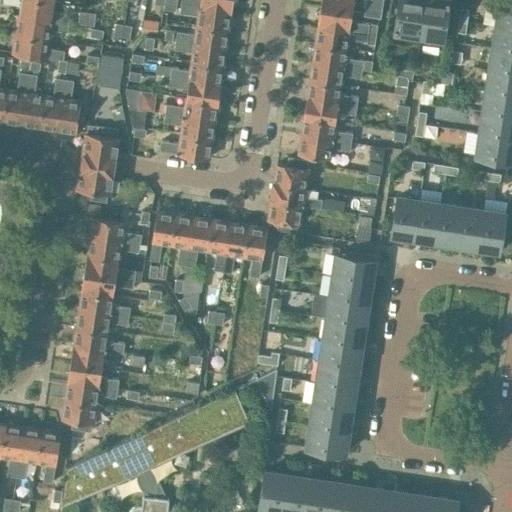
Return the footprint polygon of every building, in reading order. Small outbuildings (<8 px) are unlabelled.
[(52,9),(53,1),(49,0),(21,0),(20,12),(69,20),(70,12),(52,9)] [(165,0),(165,3),(164,8),(176,10),(177,1),(167,0),(165,0)] [(233,9),(233,0),(182,0),(182,2),(233,9)] [(352,10),(354,0),(321,0),(321,5),(352,10)] [(366,0),(364,12),(381,15),(383,0),(366,0)] [(398,0),(394,33),(418,37),(423,0),(398,0)] [(423,0),(418,37),(443,41),(449,0),(423,0)] [(199,13),(198,22),(229,27),(231,10),(232,10),(233,9),(182,2),(181,11),(199,13)] [(511,25),(511,3),(500,2),(497,24),(511,25)] [(351,19),(352,10),(321,5),(318,24),(377,33),(378,24),(351,19)] [(461,7),(459,19),(467,20),(469,8),(461,7)] [(78,21),(86,22),(88,11),(80,9),(78,21)] [(96,12),(88,11),(86,22),(94,24),(96,12)] [(20,12),(17,32),(48,37),(49,28),(67,30),(69,20),(20,12)] [(157,30),(159,20),(143,18),(142,28),(157,30)] [(459,19),(457,30),(465,32),(467,20),(459,19)] [(124,22),(116,21),(114,33),(122,35),(124,22)] [(124,22),(122,35),(130,36),(132,24),(124,22)] [(226,46),(229,27),(198,22),(196,32),(178,29),(177,38),(226,46)] [(377,33),(318,24),(319,25),(316,42),(347,47),(348,38),(375,42),(377,33)] [(511,47),(511,25),(497,24),(494,45),(511,47)] [(102,36),(103,28),(91,27),(90,35),(102,36)] [(166,27),(164,37),(172,39),(174,29),(166,27)] [(46,46),(48,37),(17,32),(14,51),(50,57),(59,58),(63,59),(65,49),(46,46)] [(146,35),(145,47),(153,49),(154,37),(146,35)] [(194,50),(192,59),(223,64),(226,46),(177,38),(175,47),(194,50)] [(345,56),(347,47),(316,42),(314,60),(363,68),(371,69),(372,60),(345,56)] [(511,70),(511,47),(494,45),(490,67),(511,70)] [(461,62),(463,50),(454,49),(453,61),(461,62)] [(97,82),(119,85),(124,56),(102,52),(97,82)] [(144,54),(132,52),(131,60),(143,62),(144,54)] [(86,61),(98,63),(99,55),(87,53),(86,61)] [(30,59),(21,57),(20,66),(30,67),(31,59),(30,59)] [(66,68),(67,60),(63,59),(59,58),(58,70),(65,71),(66,68)] [(31,59),(30,67),(40,69),(41,61),(31,59)] [(221,82),(223,64),(192,59),(191,68),(172,65),(171,74),(221,82)] [(415,61),(403,59),(402,67),(414,69),(415,61)] [(67,71),(77,72),(79,61),(68,60),(67,71)] [(314,60),(311,78),(341,83),(342,74),(361,77),(363,68),(314,60)] [(511,92),(511,70),(490,67),(487,88),(511,92)] [(446,69),(438,68),(436,80),(444,81),(446,69)] [(130,69),(128,77),(141,79),(142,71),(130,69)] [(444,81),(452,83),(454,70),(446,69),(444,81)] [(16,89),(7,88),(3,118),(20,121),(28,72),(19,71),(16,89)] [(37,73),(28,72),(20,121),(39,124),(43,93),(34,92),(37,73)] [(409,78),(407,75),(397,73),(395,91),(407,93),(409,78)] [(188,86),(187,95),(219,100),(222,82),(221,82),(171,74),(170,84),(188,86)] [(46,75),(43,93),(39,124),(52,126),(57,96),(60,77),(46,75)] [(60,77),(57,96),(52,126),(76,130),(81,100),(71,98),(73,79),(64,78),(60,77)] [(339,92),(341,83),(311,78),(308,95),(307,95),(307,96),(357,104),(358,95),(339,92)] [(423,78),(422,91),(430,92),(432,80),(423,78)] [(141,88),(127,86),(127,88),(131,106),(138,107),(141,88)] [(511,114),(511,92),(487,88),(484,110),(511,114)] [(219,102),(219,100),(187,95),(186,105),(167,102),(166,111),(215,118),(218,102),(219,102)] [(307,96),(304,113),(336,118),(337,110),(355,113),(357,104),(307,96)] [(398,102),(396,110),(408,112),(410,104),(398,102)] [(144,127),(146,109),(131,107),(135,125),(144,127)] [(425,122),(427,111),(419,109),(417,121),(425,122)] [(407,120),(408,112),(396,110),(395,118),(407,120)] [(511,136),(511,114),(484,110),(480,132),(511,136)] [(183,122),(182,131),(213,136),(215,118),(166,111),(164,120),(183,122)] [(336,118),(304,113),(304,115),(305,115),(302,132),(351,140),(353,131),(334,128),(336,118)] [(417,121),(415,133),(423,134),(425,122),(417,121)] [(118,127),(88,122),(82,162),(78,187),(88,189),(86,197),(107,200),(108,192),(109,192),(113,167),(115,155),(118,135),(117,135),(118,127)] [(134,126),(133,134),(145,136),(147,128),(134,126)] [(392,137),(404,139),(405,131),(393,129),(392,137)] [(160,148),(179,151),(210,156),(213,136),(182,131),(180,141),(162,138),(160,148)] [(351,140),(302,132),(299,151),(330,156),(331,146),(350,149),(351,140)] [(511,158),(511,136),(480,132),(477,153),(511,158)] [(372,143),(371,150),(376,157),(383,158),(385,145),(372,143)] [(287,163),(278,162),(275,179),(305,184),(308,166),(306,166),(308,158),(288,155),(287,163)] [(412,166),(424,168),(425,160),(413,158),(412,166)] [(382,164),(370,162),(368,172),(380,174),(382,164)] [(446,164),(434,162),(433,170),(445,172),(446,164)] [(445,172),(457,174),(458,165),(446,164),(445,172)] [(476,176),(488,178),(489,170),(477,168),(476,176)] [(488,178),(500,180),(501,172),(489,170),(488,178)] [(380,174),(368,172),(367,180),(379,182),(380,174)] [(303,194),(305,184),(275,179),(275,180),(274,180),(271,199),(272,199),(302,204),(321,207),(322,197),(303,194)] [(419,198),(413,235),(435,238),(440,202),(442,191),(420,187),(419,198)] [(360,213),(373,215),(376,197),(363,195),(360,213)] [(397,195),(391,231),(413,235),(419,198),(397,195)] [(484,208),(478,245),(500,248),(505,212),(507,200),(486,197),(484,208)] [(272,199),(269,214),(269,217),(278,219),(277,227),(296,231),(298,222),(299,222),(302,204),(272,199)] [(98,214),(100,202),(89,201),(88,212),(98,214)] [(440,202),(435,238),(457,241),(462,205),(440,202)] [(462,205),(457,241),(478,245),(484,208),(462,205)] [(162,240),(171,241),(176,211),(157,208),(149,257),(159,258),(162,240)] [(140,221),(148,222),(150,210),(142,209),(140,221)] [(177,261),(187,263),(195,214),(176,211),(171,241),(180,243),(177,261)] [(373,215),(360,213),(355,239),(368,241),(371,224),(373,215)] [(198,246),(208,247),(213,217),(195,214),(187,263),(185,270),(194,271),(198,246)] [(94,215),(91,234),(140,242),(141,233),(123,230),(124,220),(94,215)] [(214,267),(222,269),(231,220),(213,217),(208,247),(217,249),(214,267)] [(235,252),(243,253),(248,223),(231,220),(222,269),(232,270),(235,252)] [(268,226),(248,223),(243,253),(252,255),(249,273),(260,275),(268,226)] [(138,251),(140,242),(91,234),(88,252),(119,257),(120,248),(138,251)] [(119,257),(88,252),(87,251),(84,268),(135,276),(135,278),(141,279),(142,270),(117,266),(119,257)] [(374,257),(348,253),(337,251),(334,273),(370,278),(374,257)] [(279,253),(277,265),(285,266),(287,254),(279,253)] [(159,264),(150,263),(149,274),(157,276),(159,264)] [(277,265),(275,277),(284,278),(285,266),(277,265)] [(135,276),(84,268),(81,288),(113,293),(114,284),(133,287),(135,278),(135,276)] [(334,273),(331,294),(367,300),(370,278),(334,273)] [(176,277),(174,289),(182,290),(184,278),(176,277)] [(261,282),(259,294),(267,295),(269,283),(261,282)] [(162,289),(150,287),(149,295),(161,297),(162,289)] [(111,303),(113,293),(81,288),(81,289),(82,289),(79,308),(128,315),(130,305),(111,303)] [(185,308),(192,305),(186,294),(179,298),(185,308)] [(327,316),(364,321),(367,300),(331,294),(327,316)] [(279,309),(281,297),(273,296),(271,308),(279,309)] [(127,323),(128,315),(79,308),(77,325),(107,329),(109,320),(127,323)] [(209,308),(207,320),(215,322),(217,310),(209,308)] [(271,308),(269,320),(277,321),(279,309),(271,308)] [(225,311),(217,310),(215,322),(223,323),(225,311)] [(163,319),(175,321),(176,313),(164,311),(163,319)] [(327,316),(324,337),(360,343),(364,321),(327,316)] [(162,328),(174,330),(175,322),(163,320),(162,328)] [(73,342),(72,343),(123,351),(124,342),(106,339),(107,329),(77,325),(74,342),(73,342)] [(251,331),(248,346),(256,347),(259,332),(251,331)] [(321,359),(357,364),(360,343),(324,337),(321,359)] [(121,359),(123,351),(72,343),(70,361),(101,366),(103,356),(121,359)] [(281,353),(273,352),(273,356),(261,354),(260,362),(279,364),(281,353)] [(145,355),(133,353),(132,363),(144,365),(145,355)] [(202,355),(190,353),(189,361),(201,363),(202,355)] [(321,359),(317,380),(354,386),(357,364),(321,359)] [(67,378),(117,386),(120,369),(101,366),(70,361),(67,378)] [(277,367),(256,377),(271,408),(277,367)] [(290,388),(292,376),(284,375),(282,387),(290,388)] [(116,395),(117,386),(67,378),(67,379),(68,379),(66,396),(96,400),(97,392),(116,395)] [(200,381),(189,379),(187,390),(198,391),(199,392),(200,381)] [(314,402),(351,407),(354,386),(317,380),(314,402)] [(176,511),(175,510),(174,509),(172,508),(171,508),(168,507),(169,496),(168,496),(150,458),(247,412),(235,387),(67,465),(62,500),(132,467),(144,493),(143,493),(142,504),(140,504),(137,504),(136,505),(134,506),(133,507),(132,508),(131,509),(130,511),(129,511),(176,511)] [(138,398),(139,390),(127,388),(126,396),(138,398)] [(96,400),(66,396),(62,417),(72,418),(92,421),(93,421),(96,400)] [(314,402),(311,423),(347,429),(351,407),(314,402)] [(286,419),(287,407),(279,406),(277,418),(286,419)] [(92,421),(72,418),(71,426),(90,429),(92,421)] [(277,418),(276,430),(284,431),(286,419),(277,418)] [(6,473),(15,475),(23,425),(5,422),(0,454),(9,455),(6,473)] [(344,451),(347,429),(311,423),(307,445),(344,451)] [(27,458),(37,460),(42,428),(23,425),(15,475),(24,476),(27,458)] [(60,431),(42,428),(37,460),(45,461),(42,479),(52,481),(60,431)] [(280,511),(287,472),(264,469),(257,511),(280,511)] [(302,511),(308,475),(292,473),(287,472),(280,511),(302,511)] [(324,511),(329,479),(308,475),(302,511),(324,511)] [(346,511),(351,482),(329,479),(324,511),(346,511)] [(351,482),(346,511),(368,511),(372,485),(351,482)] [(368,511),(389,511),(393,489),(372,485),(368,511)] [(53,499),(61,501),(63,489),(55,487),(53,499)] [(411,511),(415,492),(395,489),(393,489),(389,511),(411,511)] [(411,511),(433,511),(436,495),(415,492),(411,511)] [(433,511),(466,511),(456,510),(458,499),(436,495),(433,511)] [(5,496),(3,508),(11,509),(13,497),(5,496)] [(21,499),(13,497),(11,509),(19,510),(21,499)]
